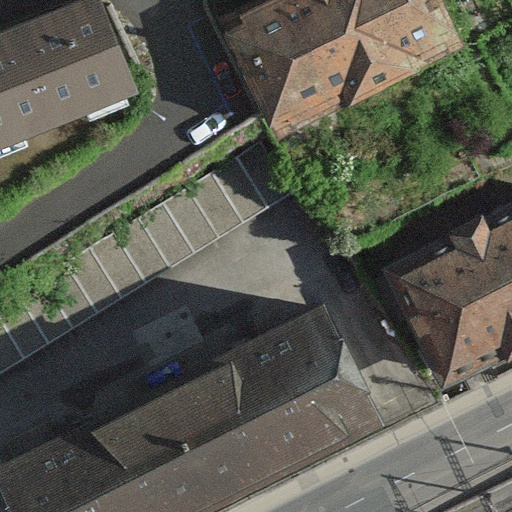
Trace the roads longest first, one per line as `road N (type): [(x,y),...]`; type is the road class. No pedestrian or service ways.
road 1 (residential): [(0,252),(167,138),(197,88),(163,0)]
road 2 (secondary): [(337,511),(511,425)]
